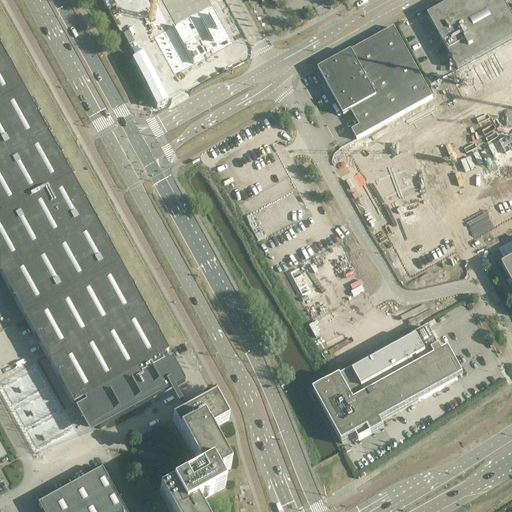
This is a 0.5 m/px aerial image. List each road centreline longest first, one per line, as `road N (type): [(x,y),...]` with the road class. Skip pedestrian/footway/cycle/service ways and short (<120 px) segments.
road 1 (secondary): [(318,511),(249,345),(148,159)]
road 2 (unclassified): [(511,335),(480,285),(415,298),(397,291),(281,82)]
road 3 (secondary): [(129,169),(252,403),(289,511)]
road 4 (secondary): [(33,0),(117,146)]
road 5 (unclassified): [(100,447),(204,391),(181,352)]
road 6 (secondary): [(281,82),(419,0)]
road 7 (secondary): [(135,136),(61,0)]
road 8 (tertiary): [(511,433),(378,511)]
road 9 (secondary): [(148,159),(281,82)]
road 10 (secondary): [(270,64),(135,136)]
road 11 (secondary): [(387,0),(270,64)]
